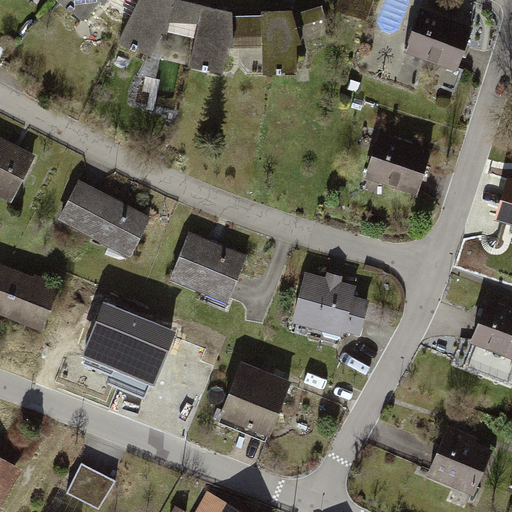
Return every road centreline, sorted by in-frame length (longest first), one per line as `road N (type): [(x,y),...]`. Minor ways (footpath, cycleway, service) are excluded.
road 1 (residential): [(436,270),(202,196),(0,96)]
road 2 (residential): [(0,380),(315,505)]
road 3 (residential): [(315,505),(413,330),(436,270)]
road 4 (residential): [(436,270),(511,43)]
